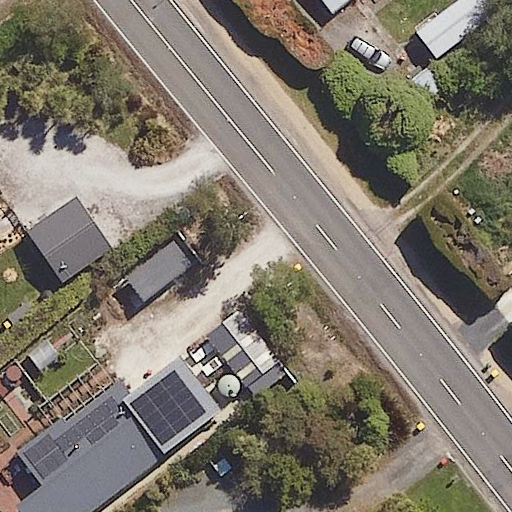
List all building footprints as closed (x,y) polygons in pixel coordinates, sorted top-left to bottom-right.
[(320,0),(331,13),(347,0),(320,0)] [(492,16),(480,0),(458,0),(415,32),(434,58),(492,16)] [(72,202),(23,234),(59,289),(108,257),(72,202)] [(267,354),(235,313),(218,327),(250,368),(267,354)] [(88,511),(216,412),(176,360),(125,400),(109,379),(13,453),(41,488),(13,510),(14,511),(88,511)]
